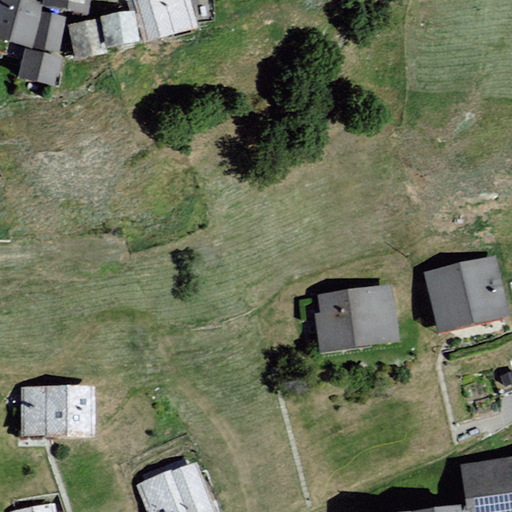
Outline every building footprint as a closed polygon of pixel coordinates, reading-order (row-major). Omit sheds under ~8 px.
[(44,0),(0,0),(0,3),(0,48),(33,55),(44,0)] [(90,0),(46,0),(45,15),(88,21),(90,0)] [(137,6),(147,49),(173,43),(163,0),(137,6)] [(176,40),(199,35),(192,3),(169,9),(176,40)] [(137,17),(103,22),(109,56),(142,51),(137,17)] [(38,54),(61,58),(67,22),(45,18),(38,54)] [(101,23),(69,27),(74,67),(106,63),(101,23)] [(24,56),(19,83),(60,91),(65,64),(24,56)] [(496,262),(426,280),(440,339),(511,322),(496,262)] [(314,302),(322,358),(399,347),(390,291),(314,302)] [(93,393),(21,393),(21,444),(94,444),(93,393)] [(511,511),(511,462),(461,470),(467,511),(511,511)] [(212,511),(194,463),(135,486),(145,511),(212,511)]
